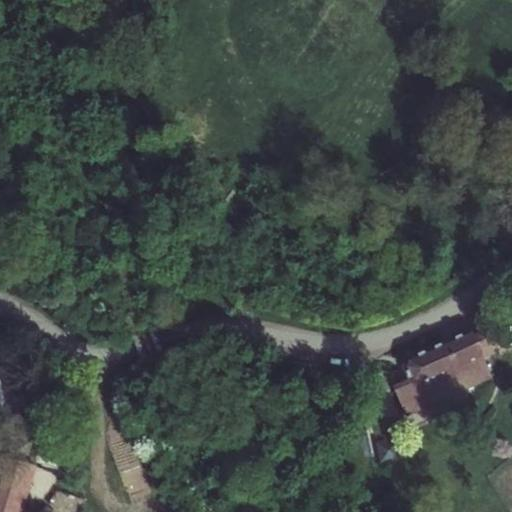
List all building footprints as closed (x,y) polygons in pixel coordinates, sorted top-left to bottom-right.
[(23,253),(6,259),(14,284),(33,277),(23,253)] [(474,379),(468,368),(495,355),(479,322),(417,354),(411,364),(418,378),(413,380),(418,390),(407,395),(414,409),(474,379)] [(38,380),(7,401),(25,426),(54,402),(38,380)] [(407,395),(418,390),(413,380),(402,386),(407,395)] [(0,419),(0,449),(15,439),(0,419)] [(0,497),(0,511),(30,511),(33,461),(2,459),(0,497)]
